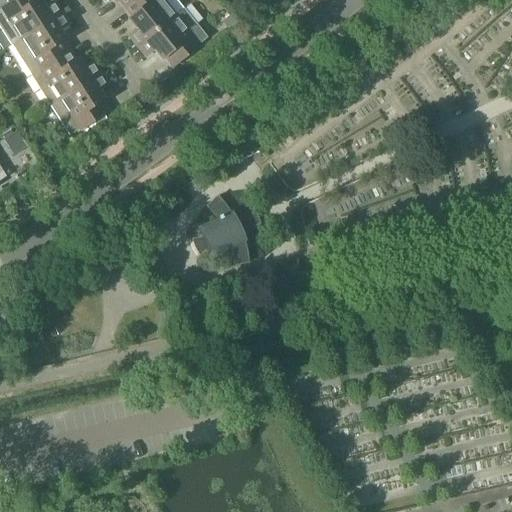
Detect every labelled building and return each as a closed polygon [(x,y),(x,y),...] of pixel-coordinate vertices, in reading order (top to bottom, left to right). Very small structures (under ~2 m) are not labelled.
[(0,0),(0,28),(11,46),(61,13),(54,2),(45,8),(39,0),(36,0),(32,3),(29,0),(0,0)] [(129,36),(137,46),(175,15),(162,0),(134,0),(128,5),(135,14),(129,19),(138,29),(129,36)] [(175,15),(137,46),(146,57),(154,50),(162,60),(168,55),(175,64),(172,67),(173,68),(200,46),(199,45),(206,38),(183,9),(175,15)] [(11,46),(31,76),(65,54),(58,44),(64,39),(59,31),(68,24),(61,13),(11,46)] [(232,14),(222,22),(226,27),(228,30),(239,22),(236,19),(232,14)] [(31,76),(50,106),(100,74),(93,63),(84,69),(78,60),(71,64),(65,54),(31,76)] [(100,74),(50,106),(69,136),(78,130),(79,132),(108,113),(107,112),(103,114),(97,105),(104,101),(98,91),(107,86),(100,74)] [(218,221),(200,229),(212,255),(230,247),(231,250),(232,254),(233,257),(234,264),(246,263),(245,256),(244,253),(243,247),(242,242),(240,238),(254,227),(259,225),(254,213),(249,215),(232,219),(230,215),(227,212),(224,207),(220,202),(217,198),(208,206),(213,213),(218,221)]
